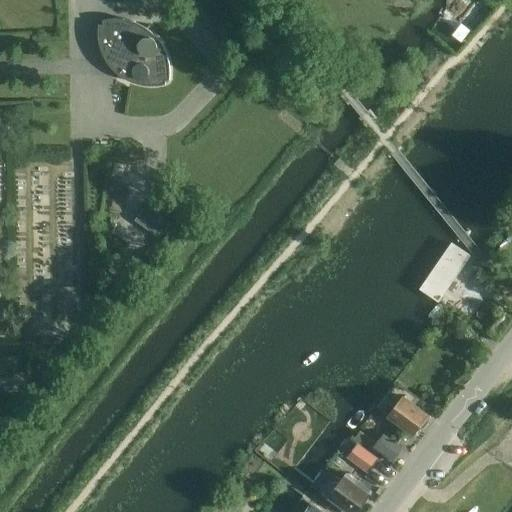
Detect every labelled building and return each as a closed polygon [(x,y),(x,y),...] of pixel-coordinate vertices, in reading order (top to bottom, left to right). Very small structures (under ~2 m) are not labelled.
[(146,27),(133,21),(127,20),(119,19),(112,19),(103,20),(103,25),(99,24),(98,32),(98,40),(99,46),(102,53),(106,61),(112,69),(118,75),(127,80),(134,83),(143,86),(154,87),(165,84),(165,80),(169,80),(170,73),(170,68),(168,60),(166,53),(164,47),(160,41),(155,35),(150,30),(146,27)] [(145,208),(135,220),(141,224),(154,235),(157,237),(169,221),(166,219),(166,218),(153,208),(148,204),(145,208)] [(452,244),(421,290),(438,301),(469,255),(452,244)] [(491,329),(489,331),(490,331),(497,337),(511,318),(504,312),(494,325),(491,329)] [(414,436),(421,426),(425,426),(428,422),(427,418),(429,415),(403,395),(387,416),(414,436)] [(360,431),(355,437),(377,455),(380,452),(374,447),(376,444),(360,431)] [(393,462),(403,449),(383,434),(376,444),(374,447),(380,452),(393,462)] [(365,469),(375,456),(360,444),(349,457),(365,469)] [(332,473),(316,495),(339,511),(356,511),(369,496),(355,485),(358,481),(347,473),(344,476),(341,480),(332,473)]
